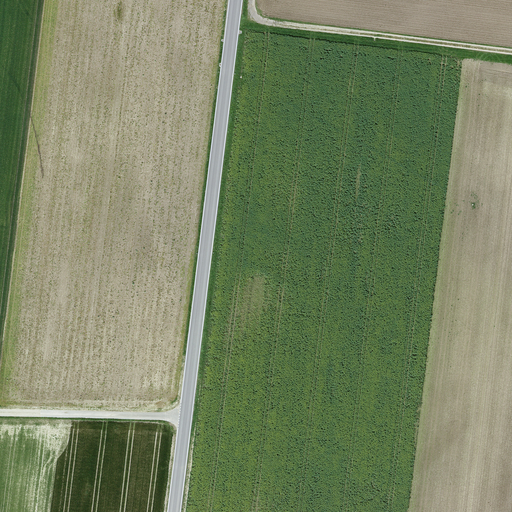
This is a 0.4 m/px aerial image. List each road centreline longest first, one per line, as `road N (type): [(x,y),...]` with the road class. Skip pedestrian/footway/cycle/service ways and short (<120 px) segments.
road 1 (tertiary): [(237,0),(174,511)]
road 2 (track): [(253,0),(265,26),(511,55)]
road 3 (track): [(0,413),(186,417)]
